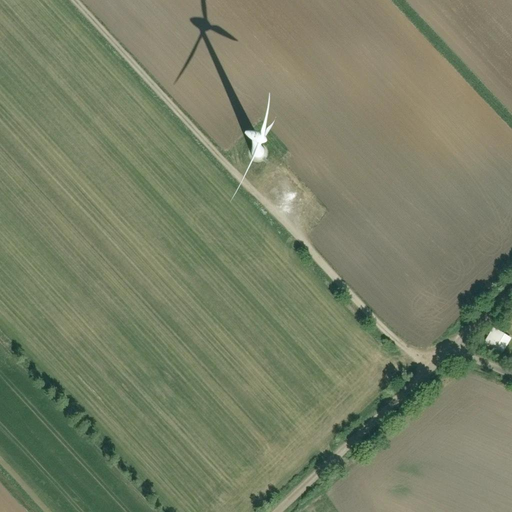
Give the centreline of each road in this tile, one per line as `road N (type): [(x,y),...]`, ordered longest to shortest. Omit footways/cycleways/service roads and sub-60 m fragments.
road 1 (track): [(433,364),(403,350),(76,0)]
road 2 (unclassified): [(278,511),(451,350)]
